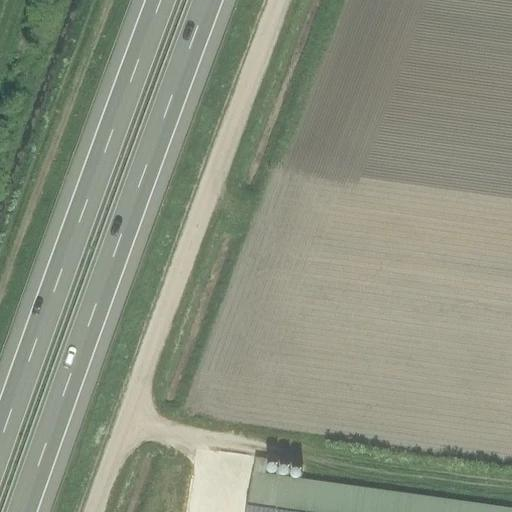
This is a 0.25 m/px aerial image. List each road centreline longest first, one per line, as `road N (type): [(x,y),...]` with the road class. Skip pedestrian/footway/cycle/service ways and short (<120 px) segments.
road 1 (motorway): [(21,511),(209,0)]
road 2 (track): [(285,0),(100,511)]
road 3 (motorway): [(166,0),(0,449)]
